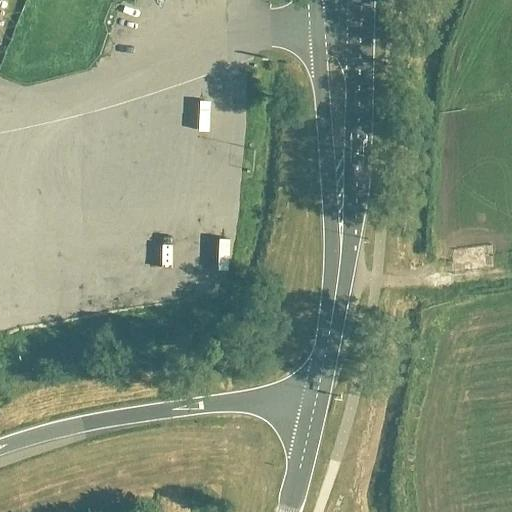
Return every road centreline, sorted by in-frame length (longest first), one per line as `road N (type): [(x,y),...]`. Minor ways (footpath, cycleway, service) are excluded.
road 1 (primary): [(313,411),(355,179),(354,0)]
road 2 (unclassified): [(318,0),(331,290),(313,411)]
road 3 (motorway): [(0,448),(124,416),(248,401),(313,411)]
road 4 (unknown): [(0,252),(178,206)]
